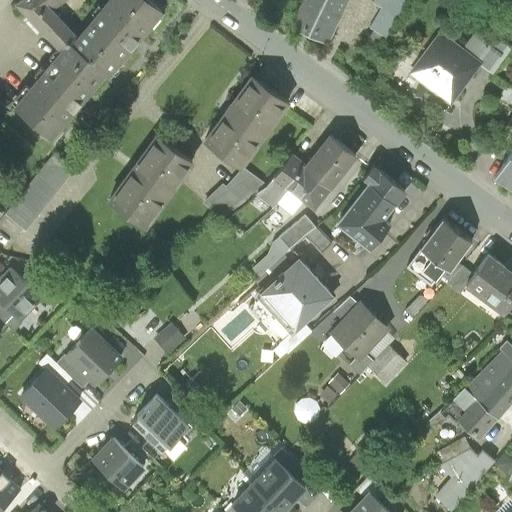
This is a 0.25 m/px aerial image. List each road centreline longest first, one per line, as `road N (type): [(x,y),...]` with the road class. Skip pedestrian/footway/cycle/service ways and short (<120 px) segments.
road 1 (tertiary): [(211,0),(511,222)]
road 2 (unknown): [(214,2),(27,229)]
road 3 (residential): [(44,472),(133,378)]
